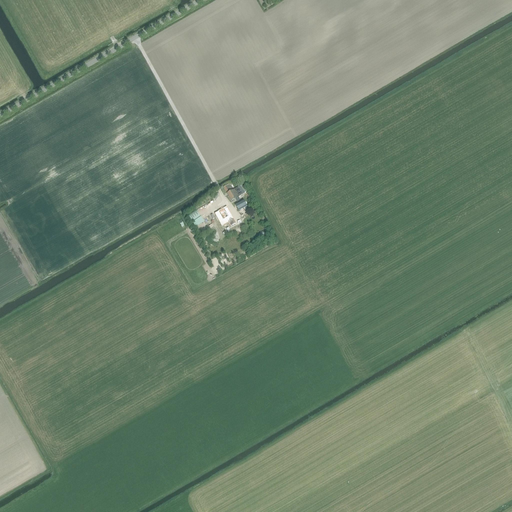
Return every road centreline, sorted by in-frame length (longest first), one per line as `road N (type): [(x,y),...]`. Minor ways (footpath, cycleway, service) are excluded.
road 1 (tertiary): [(0,113),(197,0)]
road 2 (track): [(223,202),(132,37)]
